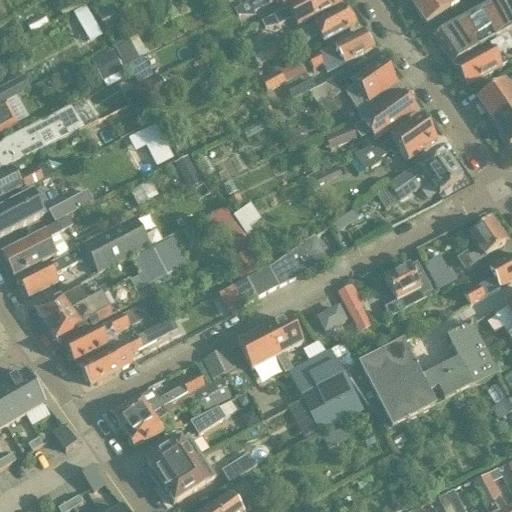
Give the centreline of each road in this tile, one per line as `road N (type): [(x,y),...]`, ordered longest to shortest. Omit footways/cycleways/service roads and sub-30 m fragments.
road 1 (residential): [(77,411),(499,191)]
road 2 (residential): [(499,191),(369,0)]
